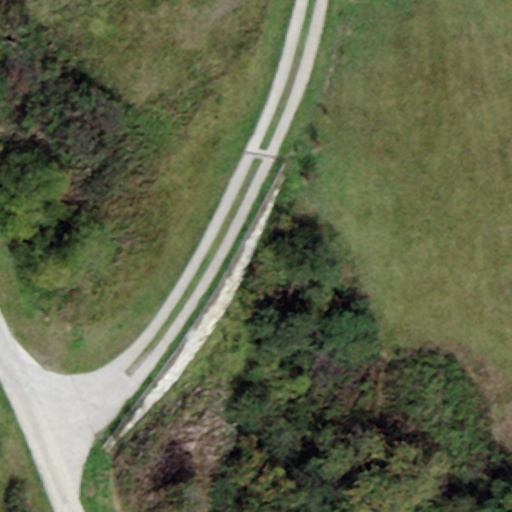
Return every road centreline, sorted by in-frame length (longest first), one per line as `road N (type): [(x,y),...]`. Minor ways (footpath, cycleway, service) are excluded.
road 1 (track): [(311,0),(290,85),(214,246),(107,390),(49,436)]
road 2 (track): [(85,511),(0,334)]
